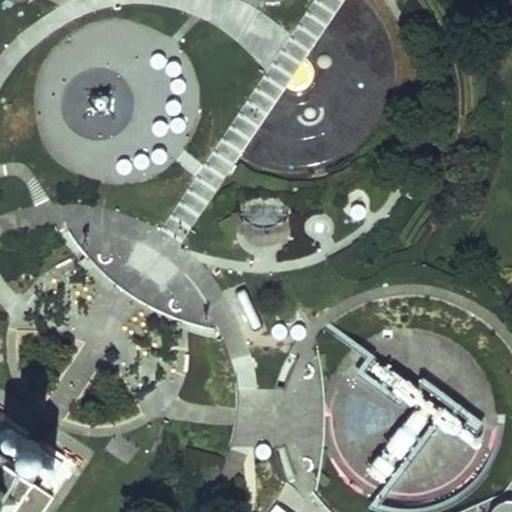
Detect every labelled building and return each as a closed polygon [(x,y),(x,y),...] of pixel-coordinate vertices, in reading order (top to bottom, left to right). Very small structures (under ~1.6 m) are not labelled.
[(240,234),(280,242),(286,211),(247,202),(240,234)] [(85,220),(67,220),(81,241),(95,258),(118,277),(137,290),(160,302),(186,313),(216,320),(208,302),(201,288),(189,275),(169,255),(146,239),(122,228),(102,222),(85,220)] [(114,284),(85,256),(79,262),(107,291),(114,284)] [(274,388),(236,389),(235,416),(229,447),(274,448),(284,449),(295,479),(315,489),(321,464),(322,453),(324,439),(325,415),(324,391),(323,381),(318,354),(315,347),(296,361),(285,388),(274,388)] [(424,378),(387,350),(376,364),(422,399),(371,466),(389,480),(440,412),(481,442),(491,429),(424,378)] [(29,432),(0,412),(0,511),(42,511),(54,496),(76,463),(43,441),(27,466),(19,461),(13,456),(29,432)] [(16,442),(14,447),(14,452),(16,457),(19,460),(24,462),(29,463),(34,461),(37,458),(40,454),(41,449),(40,444),(37,440),(33,437),(28,436),(23,436),(19,439),(16,442)] [(511,511),(511,501),(510,501),(504,501),(499,504),(495,507),(492,511),(491,511),(511,511)] [(288,511),(277,503),(269,511),(288,511)]
